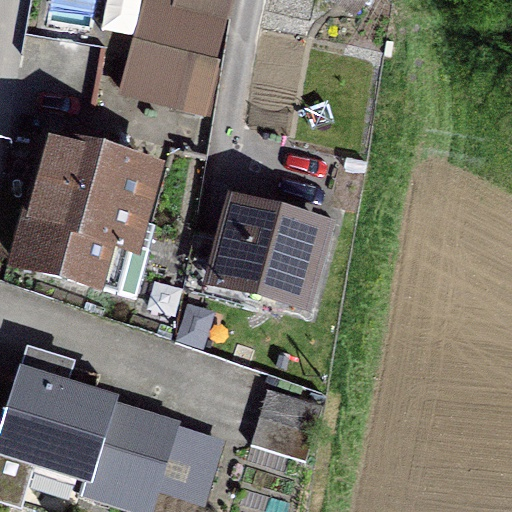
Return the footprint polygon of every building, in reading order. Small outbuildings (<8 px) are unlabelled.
[(164,108),(198,117),(224,16),(165,0),(144,0),(133,47),(177,59),(164,108)] [(77,157),(50,149),(17,269),(72,284),(84,240),(126,251),(147,176),(105,164),(109,150),(81,142),(77,157)] [(190,234),(179,293),(240,310),(245,294),(301,309),(321,234),(231,209),(221,246),(190,234)] [(174,325),(179,293),(137,287),(132,318),(174,325)] [(148,511),(154,493),(193,505),(210,447),(172,435),(173,433),(106,412),(107,409),(49,392),(57,367),(27,358),(0,446),(0,504),(26,511),(71,511),(76,498),(122,511),(148,511)] [(319,411),(264,395),(247,449),(302,466),(319,411)]
